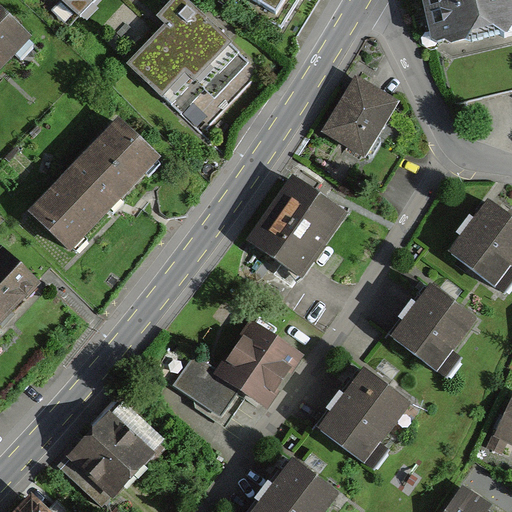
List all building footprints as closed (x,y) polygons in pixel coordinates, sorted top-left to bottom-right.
[(60,0),(79,18),(97,0),(60,0)] [(130,67),(200,134),(257,74),(180,0),(179,0),(161,20),(169,27),(130,67)] [(246,0),(282,23),(297,0),(246,0)] [(511,0),(423,0),(435,44),(453,57),(511,42),(511,0)] [(0,76),(31,45),(0,15),(0,76)] [(394,108),(356,84),(325,134),(363,158),(394,108)] [(33,217),(71,254),(158,164),(120,128),(33,217)] [(252,244),(300,278),(342,220),(294,186),(252,244)] [(511,219),(490,203),(450,255),(505,297),(511,287),(511,219)] [(0,255),(0,325),(36,286),(1,255),(0,255)] [(432,289),(392,341),(446,383),(462,363),(455,357),(479,326),(432,289)] [(173,389),(226,424),(244,397),(265,411),(301,357),(253,324),(220,373),(195,357),(173,389)] [(362,372),(316,432),(370,474),(385,453),(379,448),(410,408),(362,372)] [(511,442),(511,403),(498,436),(511,442)] [(114,499),(151,461),(110,421),(73,459),(114,499)] [(291,462),(252,511),(322,511),(335,496),(291,462)] [(446,511),(492,511),(462,490),(446,511)] [(39,511),(29,501),(17,511),(39,511)]
